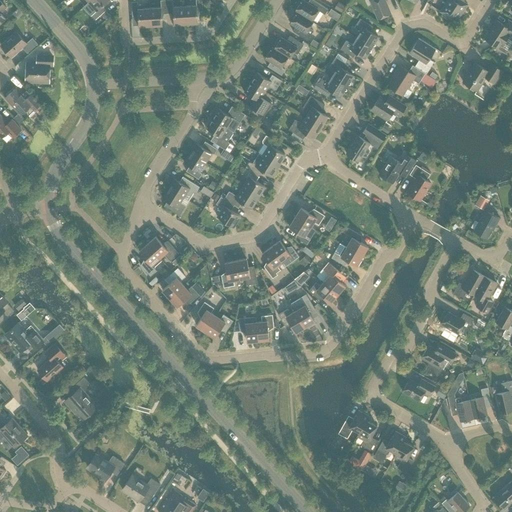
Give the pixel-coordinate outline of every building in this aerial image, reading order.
[(90,0),(89,1),(96,10),(91,15),(95,19),(101,14),(105,10),(106,10),(102,5),(107,0),(90,0)] [(168,14),(166,0),(160,0),(161,7),(150,8),(151,26),(162,25),(162,14),(168,14)] [(186,23),(185,5),(173,6),(172,0),(166,0),(168,14),(174,13),(174,24),(186,23)] [(185,5),(186,23),(198,23),(197,12),(203,11),(202,0),(195,0),(196,5),(185,5)] [(298,12),(311,21),(312,19),(317,22),(323,13),(325,14),(328,9),(313,0),(309,0),(307,3),(302,0),(301,0),(296,10),(298,12)] [(386,0),(385,0),(371,0),(370,0),(378,19),(391,13),(386,0)] [(458,18),(468,4),(463,1),(463,0),(447,0),(440,11),(451,18),(453,15),(458,18)] [(151,26),(150,8),(138,8),(138,1),(131,2),(132,16),(138,15),(139,26),(151,26)] [(105,10),(101,14),(106,19),(110,15),(105,10)] [(306,32),(313,22),(311,21),(298,12),(291,22),(296,26),(293,31),(305,39),(308,33),(306,32)] [(361,31),(356,37),(372,47),(378,37),(368,30),(371,25),(360,18),(354,27),(361,31)] [(511,36),(511,22),(508,20),(505,25),(497,20),(485,39),(499,48),(508,34),(511,36)] [(27,53),(38,44),(32,38),(26,43),(16,32),(1,45),(11,57),(22,47),(27,53)] [(331,47),(337,37),(332,35),(327,45),(331,47)] [(274,49),(288,56),(290,57),(294,52),(297,54),(303,44),(289,36),(286,41),(281,38),(274,49)] [(365,58),(372,47),(356,37),(352,44),(346,40),(341,49),(351,56),(354,51),(365,58)] [(419,60),(415,66),(426,73),(434,62),(429,59),(435,48),(419,38),(409,54),(419,60)] [(321,44),(313,39),(310,44),(318,49),(321,44)] [(274,49),(272,48),(266,58),(271,61),(267,66),(282,75),(285,70),(281,67),(288,56),(274,49)] [(53,64),(53,56),(37,56),(37,63),(27,63),(26,81),(46,82),(47,64),(53,64)] [(336,70),(332,76),(347,86),(354,75),(343,69),(346,64),(335,57),(330,66),(336,70)] [(494,83),(502,70),(491,64),(487,70),(475,62),(463,81),(477,91),(486,77),(494,83)] [(426,73),(415,66),(413,65),(408,71),(399,65),(394,74),(395,74),(388,86),(403,95),(408,98),(412,91),(407,88),(412,79),(423,86),(430,75),(427,74),(426,73)] [(250,82),(265,91),(269,85),(276,89),(282,80),(272,74),(269,80),(256,72),(250,82)] [(340,96),(347,86),(332,76),(328,83),(322,79),(319,83),(317,81),(313,87),(326,95),(329,90),(340,96)] [(265,91),(250,82),(244,92),(255,98),(250,107),(264,116),(271,104),(261,97),(265,91)] [(30,93),(25,97),(16,87),(5,98),(19,113),(13,118),(19,124),(25,119),(20,114),(30,106),(34,110),(40,104),(30,93)] [(309,111),(306,117),(321,127),(328,116),(320,112),(325,105),(310,95),(303,107),(309,111)] [(400,116),(406,106),(394,99),(391,104),(379,96),(371,109),(388,120),(393,112),(400,116)] [(245,114),(232,106),(227,114),(218,108),(212,118),(232,131),(234,132),(245,114)] [(12,137),(21,129),(12,119),(7,123),(0,115),(0,135),(2,137),(8,132),(12,137)] [(314,138),(321,127),(306,117),(302,124),(295,119),(289,129),(293,132),(290,136),(300,142),(303,138),(303,139),(306,133),(314,138)] [(219,136),(215,143),(225,150),(229,143),(228,142),(233,133),(232,131),(212,118),(206,128),(219,136)] [(358,135),(346,153),(359,161),(370,144),(377,148),(386,134),(368,123),(362,132),(366,135),(363,139),(358,135)] [(268,147),(263,156),(277,165),(280,161),(282,160),(285,155),(276,149),(279,144),(266,135),(262,141),(263,143),(268,147)] [(190,153),(206,162),(212,153),(214,154),(218,149),(205,141),(202,146),(197,143),(190,153)] [(430,156),(423,151),(419,158),(425,162),(430,156)] [(206,162),(190,153),(184,162),(189,166),(186,171),(199,179),(202,173),(200,172),(206,162)] [(245,167),(249,169),(259,176),(262,171),(270,176),(271,176),(275,171),(275,169),(277,165),(263,156),(259,153),(253,163),(249,162),(245,167)] [(379,174),(381,175),(381,174),(386,177),(385,178),(393,183),(400,173),(405,176),(412,166),(416,160),(405,153),(399,162),(391,156),(379,174)] [(420,200),(431,183),(426,180),(430,174),(416,164),(410,174),(416,178),(407,192),(420,200)] [(256,181),(259,176),(249,169),(244,176),(248,179),(242,187),(257,197),(259,193),(261,192),(265,187),(256,181)] [(184,197),(189,200),(195,191),(196,192),(199,186),(183,176),(179,181),(174,178),(168,188),(184,198),(184,197)] [(254,200),(257,197),(242,187),(237,196),(229,191),(224,198),(234,205),(238,208),(242,203),(250,208),(251,208),(255,203),(254,200)] [(181,202),(184,198),(168,188),(162,197),(167,201),(164,206),(179,216),(186,206),(181,202)] [(489,200),(480,195),(475,205),(483,209),(489,200)] [(231,210),(234,205),(224,198),(221,196),(216,204),(223,208),(217,217),(232,226),(234,222),(237,222),(240,216),(231,210)] [(301,208),(295,217),(311,227),(314,222),(319,225),(325,215),(314,209),(311,214),(301,208)] [(495,228),(500,218),(485,210),(473,231),(487,238),(494,227),(495,228)] [(308,232),(311,227),(295,217),(289,226),(299,232),(296,237),(306,244),(312,235),(308,232)] [(349,241),(346,246),(363,256),(368,246),(358,241),(361,235),(345,226),(342,231),(347,234),(345,239),(349,241)] [(156,236),(147,244),(160,258),(164,254),(170,261),(179,253),(168,241),(163,245),(156,236)] [(280,240),(271,247),(282,262),(287,258),(290,263),(299,256),(291,246),(287,250),(280,240)] [(162,260),(147,244),(139,251),(147,260),(141,265),(150,276),(157,270),(154,267),(162,260)] [(363,256),(346,246),(343,252),(337,248),(331,257),(344,265),(347,260),(357,265),(363,256)] [(282,262),(271,247),(262,253),(269,263),(264,266),(273,278),(278,274),(276,273),(280,270),(277,265),(282,262)] [(173,262),(175,265),(182,259),(179,256),(173,262)] [(247,258),(236,260),(239,279),(245,278),(247,285),(258,283),(255,268),(249,270),(247,258)] [(239,279),(236,260),(225,263),(227,274),(221,275),(224,287),(235,285),(234,280),(239,279)] [(317,275),(324,281),(338,294),(345,285),(337,278),(340,273),(328,262),(317,275)] [(162,290),(170,298),(184,285),(180,281),(186,276),(178,268),(167,277),(171,282),(162,290)] [(467,291),(474,295),(485,276),(473,269),(464,285),(459,282),(453,293),(463,299),(467,291)] [(295,279),(301,284),(309,276),(304,272),(295,279)] [(496,282),(485,276),(474,295),(481,299),(477,307),(487,312),(493,301),(487,298),(496,282)] [(294,280),(289,284),(294,289),(299,286),(294,280)] [(331,302),(338,294),(324,281),(320,286),(316,282),(309,291),(318,299),(322,294),(331,302)] [(187,289),(184,285),(170,298),(177,306),(186,298),(190,303),(199,294),(191,286),(187,289)] [(0,291),(0,318),(2,321),(13,310),(7,303),(9,302),(0,291)] [(306,294),(291,303),(295,310),(305,327),(315,321),(309,311),(314,308),(306,294)] [(26,304),(21,298),(14,305),(18,310),(26,304)] [(202,315),(196,325),(205,331),(216,316),(211,312),(214,308),(204,302),(197,312),(202,315)] [(511,326),(510,325),(511,320),(511,310),(505,307),(496,322),(506,328),(502,336),(509,340),(511,333),(511,326)] [(305,327),(295,310),(291,313),(288,309),(278,315),(285,325),(290,322),(296,332),(305,327)] [(448,311),(441,324),(446,327),(441,335),(454,343),(459,333),(458,332),(463,325),(468,328),(473,319),(463,313),(460,318),(448,311)] [(220,319),(216,316),(205,331),(215,337),(221,328),(226,331),(233,320),(223,314),(220,319)] [(256,322),(258,340),(269,339),(268,328),(274,327),(272,314),(261,316),(262,321),(256,322)] [(258,340),(256,322),(255,316),(250,317),(238,318),(238,319),(236,319),(233,331),(246,330),(247,342),(258,340)] [(36,333),(37,332),(31,325),(25,330),(18,323),(5,334),(20,351),(26,346),(32,352),(44,341),(42,339),(36,333)] [(58,324),(42,339),(44,341),(46,344),(63,330),(58,324)] [(57,360),(64,354),(55,343),(45,352),(51,358),(38,369),(47,380),(63,367),(57,360)] [(456,353),(444,346),(441,352),(429,345),(421,358),(429,362),(425,369),(437,376),(442,368),(439,367),(443,359),(451,363),(456,353)] [(474,350),(471,356),(484,363),(487,357),(474,350)] [(72,409),(73,408),(82,418),(96,405),(84,392),(91,385),(84,377),(70,389),(75,394),(65,402),(72,409)] [(430,395),(435,386),(423,379),(420,385),(409,379),(402,391),(419,401),(424,392),(430,395)] [(511,405),(509,394),(511,393),(511,380),(501,383),(503,392),(496,393),(501,413),(511,410),(511,405)] [(448,391),(440,386),(435,394),(443,399),(448,391)] [(483,396),(469,399),(474,418),(487,415),(484,402),(491,401),(487,387),(481,389),(483,396)] [(460,421),(474,418),(469,399),(456,403),(454,395),(448,396),(451,410),(457,409),(460,421)] [(353,429),(359,432),(367,420),(369,416),(358,410),(352,421),(347,418),(338,433),(347,438),(353,429)] [(14,446),(26,434),(13,419),(6,425),(1,419),(0,419),(0,439),(4,435),(14,446)] [(377,426),(367,420),(359,432),(357,436),(364,440),(361,445),(370,450),(376,440),(371,436),(377,426)] [(390,449),(396,453),(403,441),(406,437),(395,431),(389,442),(384,438),(373,457),(382,463),(390,449)] [(414,446),(403,441),(396,453),(394,457),(401,461),(397,467),(406,472),(413,460),(407,457),(414,446)] [(17,453),(12,458),(17,464),(29,454),(21,446),(15,451),(17,453)] [(362,471),(372,454),(364,449),(359,459),(352,455),(347,463),(362,471)] [(117,475),(124,463),(113,455),(108,462),(97,454),(88,467),(105,479),(110,470),(117,475)] [(149,501),(160,484),(151,478),(147,484),(132,474),(122,489),(133,497),(139,501),(142,496),(149,501)] [(402,492),(406,484),(399,480),(394,488),(402,492)] [(511,481),(495,497),(504,508),(511,500),(511,481)] [(192,511),(196,505),(188,499),(188,498),(183,495),(183,496),(174,490),(167,500),(166,499),(158,511),(159,511),(190,511),(191,511),(192,511)] [(457,511),(462,511),(470,505),(457,492),(448,500),(446,499),(442,503),(449,511),(456,511),(457,511)]
